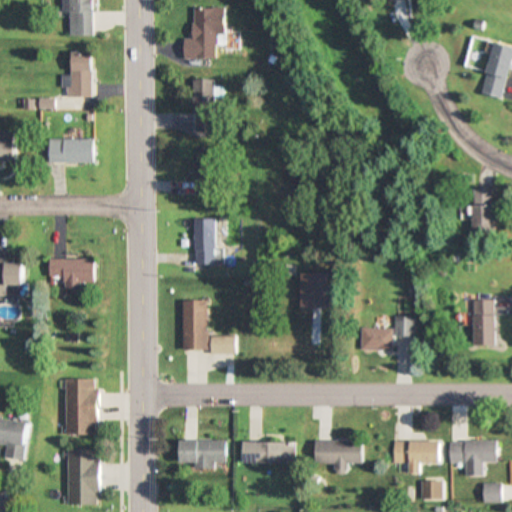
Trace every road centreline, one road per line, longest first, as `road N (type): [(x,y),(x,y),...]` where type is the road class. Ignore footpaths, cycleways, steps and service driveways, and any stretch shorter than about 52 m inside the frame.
road 1 (tertiary): [(138,511),(134,0)]
road 2 (residential): [(137,394),(511,393)]
road 3 (residential): [(422,65),(432,100),(454,132),(489,162),(511,169)]
road 4 (residential): [(135,205),(0,206)]
